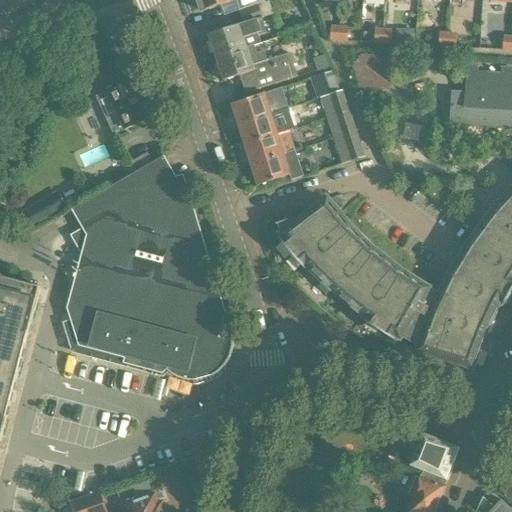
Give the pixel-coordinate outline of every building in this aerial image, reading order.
[(196,0),(201,12),(235,1),(239,13),(252,9),(264,4),(263,0),(196,0)] [(243,25),(209,36),(216,59),(257,46),(263,44),(260,34),(265,32),(261,19),(271,15),(267,3),(264,4),(252,9),(239,13),(243,25)] [(338,42),(339,28),(331,28),(330,41),(338,42)] [(339,28),(338,42),(347,42),(348,29),(339,28)] [(382,44),(383,31),(375,31),(374,44),(382,44)] [(383,31),(382,44),(391,45),(392,31),(383,31)] [(447,48),(448,35),(439,34),(439,47),(447,48)] [(448,35),(447,48),(456,48),(456,35),(448,35)] [(92,56),(112,47),(107,37),(87,45),(92,56)] [(511,51),(511,38),(503,38),(503,51),(511,51)] [(257,46),(216,59),(224,81),(240,76),(246,94),(297,78),(289,54),(265,62),(261,52),(259,52),(257,46)] [(384,77),(393,78),(394,58),(361,56),(353,68),(365,99),(383,91),(380,83),(373,78),(377,72),(384,77)] [(449,277),(446,283),(440,294),(427,287),(400,270),(374,250),(351,227),(329,201),(298,224),(295,220),(296,220),(296,218),(277,225),(277,226),(278,226),(282,236),(278,239),(306,271),(309,268),(335,293),(364,316),(362,320),(397,343),(400,337),(419,348),(418,351),(474,368),(485,335),(499,306),(503,308),(511,293),(511,75),(511,69),(501,69),(500,75),(478,73),(478,67),(467,67),(465,93),(452,92),(450,120),(465,121),(465,124),(471,126),(476,127),(483,125),(483,122),(498,123),(498,126),(505,129),(510,129),(511,128),(511,191),(493,212),(479,230),(469,243),(449,277)] [(324,74),(320,76),(327,95),(338,91),(340,91),(335,76),(333,76),(332,72),(331,72),(324,74)] [(97,98),(107,121),(113,134),(124,129),(125,131),(148,120),(137,96),(140,93),(137,86),(133,86),(131,83),(97,98)] [(264,95),(232,106),(239,127),(261,120),(289,111),(288,109),(285,100),(281,89),(264,95)] [(337,117),(350,113),(343,91),(330,95),(337,117)] [(261,120),(239,127),(245,147),(256,143),(278,136),(274,124),(291,118),(289,111),(261,120)] [(351,115),(350,113),(337,117),(343,137),(356,133),(351,115)] [(365,158),(356,133),(343,137),(352,162),(365,158)] [(256,143),(245,147),(252,167),(285,156),(284,155),(278,136),(256,143)] [(285,156),(252,167),(259,187),(290,176),(292,181),(304,177),(296,151),(284,155),(285,156)] [(147,155),(127,166),(133,175),(153,164),(147,155)] [(231,331),(183,176),(176,178),(164,157),(153,164),(133,175),(72,211),(83,229),(71,237),(82,256),(67,310),(79,347),(125,359),(124,364),(163,375),(167,371),(169,373),(172,375),(175,377),(178,378),(181,380),(185,381),(188,381),(191,382),(195,382),(198,381),(202,381),(208,379),(211,377),(214,376),(217,374),(220,372),(222,369),(225,367),(227,364),(228,361),(230,358),(231,355),(232,351),(233,348),(233,345),(233,341),(233,338),(232,334),(231,331)] [(49,197),(22,213),(30,227),(58,211),(49,197)] [(0,449),(8,419),(16,388),(30,334),(31,328),(41,289),(37,288),(29,286),(8,280),(6,279),(1,275),(0,273),(0,449)] [(429,476),(447,484),(455,464),(460,450),(459,449),(425,436),(412,469),(429,476)] [(435,511),(447,484),(429,476),(426,482),(421,480),(420,482),(416,480),(409,497),(413,499),(408,511),(435,511)] [(106,511),(100,493),(71,504),(74,511),(106,511)] [(128,504),(130,511),(166,511),(163,502),(160,503),(156,494),(128,504)] [(511,511),(511,510),(511,511),(502,504),(496,510),(483,498),(476,511),(511,511)]
